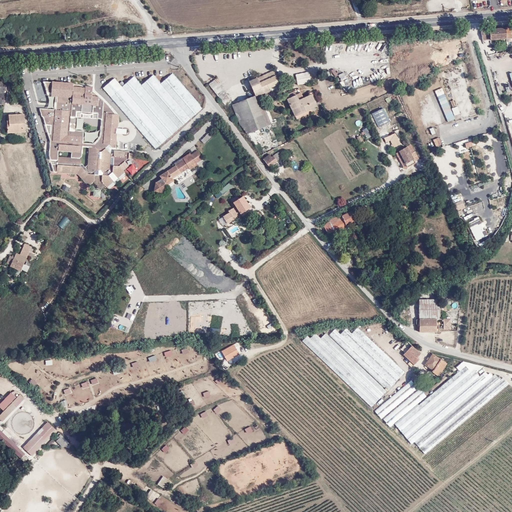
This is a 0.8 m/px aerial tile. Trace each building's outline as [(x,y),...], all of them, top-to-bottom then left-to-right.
[(480,30),(482,40),(511,37),(511,30),(510,28),(480,30)] [(465,62),(437,70),(439,79),(452,76),(453,80),(468,75),(465,62)] [(249,82),(253,92),(255,96),(268,91),(267,88),(278,83),(273,71),(249,82)] [(308,72),(295,76),(297,85),(310,82),(308,72)] [(121,86),(113,78),(102,87),(154,149),(201,108),(171,73),(159,83),(152,75),(140,85),(132,76),(121,86)] [(463,77),(456,80),(458,88),(466,86),(463,77)] [(215,79),(208,84),(224,103),(230,98),(215,79)] [(73,83),(42,82),(35,84),(38,101),(49,102),(47,96),(52,96),(56,96),(56,110),(54,110),(39,109),(41,117),(43,117),(50,141),(48,156),(50,159),(57,161),(57,156),(58,152),(71,152),(70,158),(81,159),(83,148),(89,148),(95,149),(99,153),(105,149),(109,146),(112,149),(116,149),(119,116),(116,115),(104,101),(101,120),(101,130),(99,138),(94,143),(83,143),(83,132),(75,132),(76,117),(71,117),(72,105),(97,107),(99,97),(91,96),(92,87),(85,87),(85,88),(73,86),(73,83)] [(457,89),(459,97),(468,96),(467,88),(457,89)] [(286,98),(295,116),(305,111),(304,109),(316,104),(311,94),(303,98),(301,92),(295,94),(286,98)] [(430,93),(423,95),(424,102),(432,101),(430,93)] [(262,104),(258,105),(255,96),(231,105),(243,134),(271,125),(262,104)] [(454,116),(460,114),(457,107),(451,109),(454,116)] [(372,114),(378,127),(389,121),(384,110),(383,109),(372,114)] [(6,123),(7,133),(12,132),(17,132),(25,132),(24,125),(23,122),(23,114),(8,115),(8,122),(6,123)] [(366,127),(362,130),(363,131),(361,132),(362,134),(364,133),(367,138),(371,136),(366,127)] [(427,137),(435,134),(433,127),(425,129),(427,137)] [(208,131),(199,139),(204,144),(212,135),(208,131)] [(395,133),(384,138),(386,142),(390,141),(393,148),(401,145),(395,133)] [(439,138),(428,142),(431,150),(442,145),(439,138)] [(411,144),(395,153),(404,170),(420,161),(411,144)] [(95,149),(89,148),(87,165),(84,167),(82,166),(81,159),(70,158),(57,156),(57,161),(57,171),(78,175),(88,185),(92,184),(94,176),(102,175),(101,182),(106,188),(125,172),(124,170),(132,164),(128,159),(129,152),(114,150),(114,156),(126,157),(125,161),(119,167),(112,167),(112,173),(108,176),(104,176),(104,173),(110,167),(111,155),(105,149),(99,153),(95,149)] [(174,182),(171,178),(175,175),(180,172),(181,173),(189,168),(190,170),(197,165),(196,163),(203,159),(197,150),(191,154),(190,153),(182,158),(183,159),(160,175),(162,177),(168,186),(174,182)] [(281,157),(277,151),(272,155),(276,161),(281,157)] [(268,154),(262,159),(268,166),(276,161),(272,155),(270,157),(268,154)] [(131,175),(138,170),(132,164),(126,169),(131,175)] [(164,183),(168,186),(162,177),(156,181),(154,193),(163,194),(164,183)] [(217,197),(233,187),(231,184),(215,194),(217,197)] [(240,215),(250,209),(243,197),(233,204),(235,207),(228,212),(229,213),(222,217),(227,225),(240,216),(240,215)] [(462,200),(454,204),(458,211),(466,207),(462,200)] [(328,235),(356,219),(351,210),(342,215),(341,213),(328,220),(329,221),(323,225),(328,235)] [(467,222),(476,241),(487,236),(479,217),(467,222)] [(31,246),(24,243),(19,254),(26,257),(31,246)] [(26,257),(19,254),(16,253),(13,257),(9,255),(6,263),(10,265),(9,266),(19,271),(20,269),(23,271),(25,266),(23,264),(26,257)] [(218,267),(215,270),(224,278),(226,275),(218,267)] [(437,299),(418,299),(419,333),(451,333),(451,320),(437,320),(437,299)] [(387,389),(403,372),(356,327),(351,333),(345,328),(340,334),(334,329),(329,334),(387,389)] [(370,406),(385,391),(325,333),(320,337),(314,333),(310,338),(307,336),(302,341),(370,406)] [(236,342),(221,351),(226,360),(239,353),(235,346),(237,344),(236,342)] [(191,348),(194,358),(186,348),(160,356),(161,360),(141,365),(141,366),(143,368),(132,372),(134,378),(152,372),(150,370),(153,368),(155,373),(158,376),(165,370),(168,382),(172,381),(170,374),(175,373),(174,369),(185,365),(188,376),(203,371),(201,365),(194,367),(191,370),(190,368),(188,363),(203,359),(199,346),(191,348)] [(412,346),(403,355),(414,366),(420,360),(417,358),(421,354),(412,346)] [(439,371),(440,371),(445,364),(431,354),(424,364),(432,370),(431,371),(436,374),(439,371)] [(474,370),(471,373),(465,366),(395,425),(411,444),(414,441),(425,454),(508,384),(502,377),(499,380),(495,374),(487,380),(482,374),(479,376),(474,370)] [(410,380),(374,410),(381,419),(417,388),(410,380)] [(419,389),(383,419),(389,426),(425,396),(419,389)] [(214,394),(210,396),(208,391),(202,394),(205,403),(216,399),(214,394)] [(0,438),(22,458),(25,454),(0,430),(0,420),(0,421),(3,422),(25,399),(20,394),(16,397),(11,392),(0,403),(0,408),(3,411),(0,414),(0,438)] [(47,422),(23,447),(33,456),(57,431),(47,422)] [(61,435),(55,440),(63,449),(69,443),(61,435)] [(164,453),(169,449),(166,445),(161,450),(164,453)] [(163,476),(157,485),(166,491),(172,482),(163,476)] [(134,489),(139,493),(143,488),(137,484),(134,489)] [(150,490),(145,497),(151,501),(156,493),(150,490)] [(158,507),(162,502),(158,498),(154,503),(158,507)]
